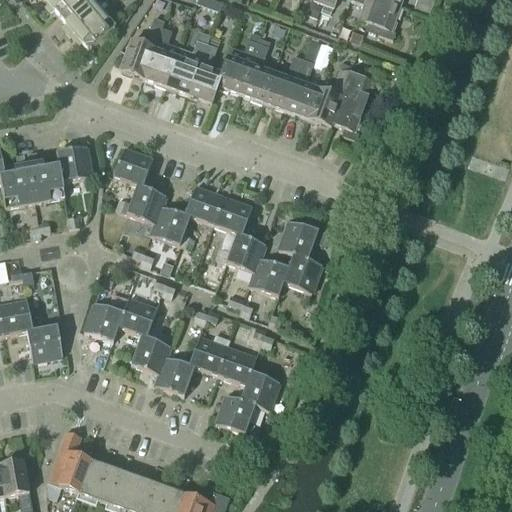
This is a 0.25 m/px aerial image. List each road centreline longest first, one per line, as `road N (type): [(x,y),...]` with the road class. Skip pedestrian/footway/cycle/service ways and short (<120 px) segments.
road 1 (residential): [(0,88),(34,83),(75,113),(185,155),(221,154),(348,198)]
road 2 (residential): [(0,407),(63,397),(208,448),(291,447)]
road 3 (tertiary): [(440,511),(508,305)]
